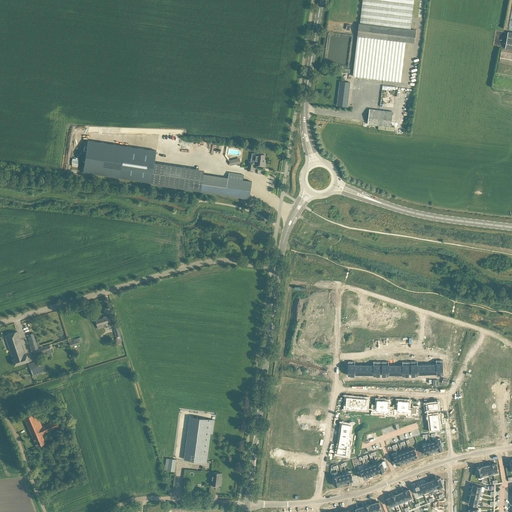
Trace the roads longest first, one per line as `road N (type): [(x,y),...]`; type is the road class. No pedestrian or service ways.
road 1 (unclassified): [(0,322),(198,263),(278,268)]
road 2 (tertiary): [(247,505),(278,268)]
road 3 (track): [(203,201),(184,217),(115,199),(0,193)]
road 4 (secondary): [(511,227),(427,217),(363,197)]
road 5 (residential): [(278,370),(291,273),(341,285)]
road 6 (residential): [(341,285),(483,330)]
road 7 (unclassified): [(105,511),(142,498),(247,505)]
road 8 (residential): [(448,459),(315,502)]
road 9 (residential): [(257,504),(278,370)]
road 10 (secondary): [(304,130),(321,0)]
